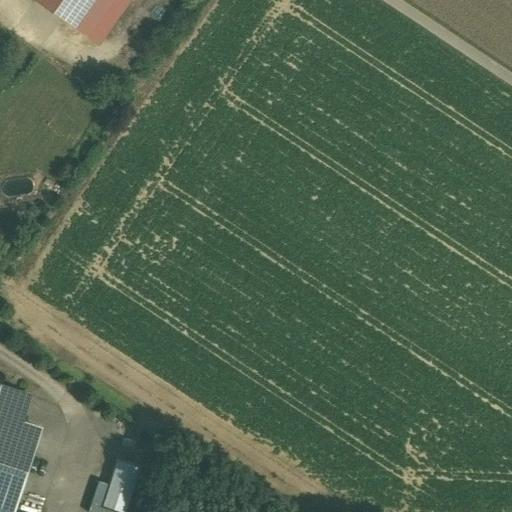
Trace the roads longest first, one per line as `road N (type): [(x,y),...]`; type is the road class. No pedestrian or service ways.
road 1 (track): [(0,353),(69,405),(82,428),(67,510)]
road 2 (track): [(511,79),(391,0)]
